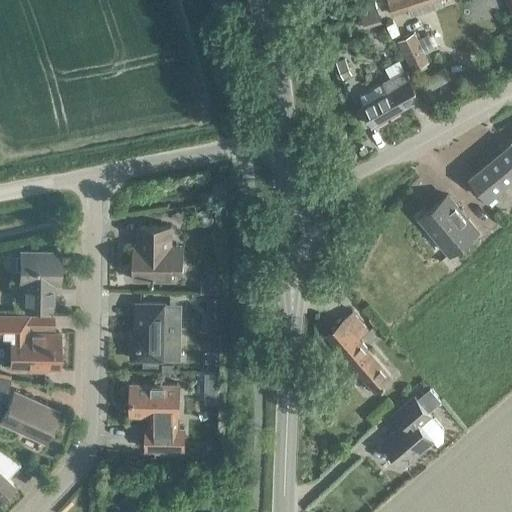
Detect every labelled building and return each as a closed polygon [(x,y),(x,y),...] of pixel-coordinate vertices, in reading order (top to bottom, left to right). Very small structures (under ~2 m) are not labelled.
[(400,0),(388,4),(392,16),(439,0),(400,0)] [(414,32),(397,40),(412,70),(429,61),(414,32)] [(336,62),(343,78),(352,74),(345,58),(336,62)] [(360,104),(371,125),(421,98),(405,69),(385,80),(385,81),(361,94),(366,101),(360,104)] [(488,198),(511,178),(511,140),(469,175),(488,198)] [(477,231),(447,194),(420,217),(450,253),(477,231)] [(170,245),(171,225),(139,224),(139,244),(133,244),(133,278),(173,279),(173,245),(170,245)] [(59,250),(19,250),(19,282),(23,282),(22,306),(52,307),(53,282),(59,282),(59,250)] [(201,278),(200,291),(219,292),(219,279),(201,278)] [(221,295),(207,295),(206,331),(220,331),(221,295)] [(165,303),(136,302),(136,340),(132,340),(131,358),(181,359),(181,317),(164,317),(165,303)] [(376,391),(391,378),(359,340),(370,331),(353,311),(327,333),(376,391)] [(10,366),(57,367),(58,331),(28,331),(28,326),(53,326),(53,315),(28,315),(28,314),(0,313),(0,334),(10,334),(10,366)] [(0,389),(7,391),(10,378),(0,376),(0,389)] [(179,383),(131,382),(130,414),(148,414),(148,426),(146,426),(146,448),(184,449),(184,427),(178,427),(179,383)] [(43,441),(57,411),(14,391),(0,421),(43,441)] [(405,464),(433,440),(438,445),(444,440),(444,429),(433,416),(434,415),(418,396),(397,414),(405,423),(385,441),(405,464)] [(0,498),(14,485),(6,477),(19,464),(0,449),(0,498)]
